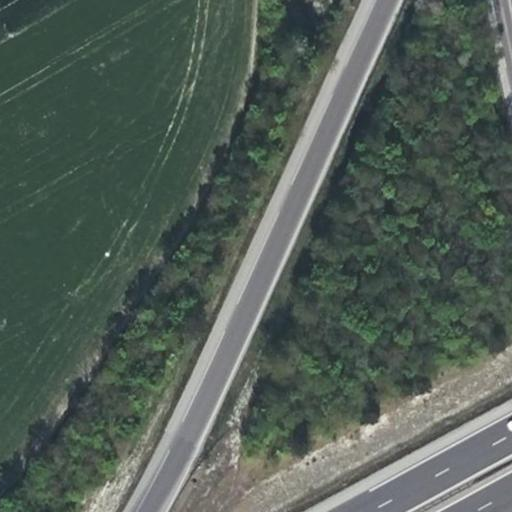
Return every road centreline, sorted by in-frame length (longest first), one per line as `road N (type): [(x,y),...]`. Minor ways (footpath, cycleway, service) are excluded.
road 1 (motorway): [(387,0),(155,511)]
road 2 (motorway): [(511,436),(372,511)]
